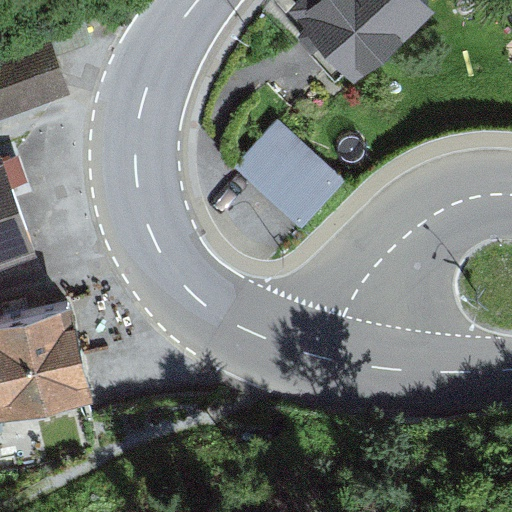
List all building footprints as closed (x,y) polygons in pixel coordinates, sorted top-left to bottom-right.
[(429,0),(428,0),(324,0),(306,17),(357,70),(429,0)] [(0,44),(0,110),(75,87),(56,27),(0,44)] [(355,178),(291,121),(255,161),(319,218),(355,178)] [(14,152),(0,156),(0,261),(46,246),(14,152)] [(91,301),(0,324),(0,375),(12,420),(115,393),(91,301)]
